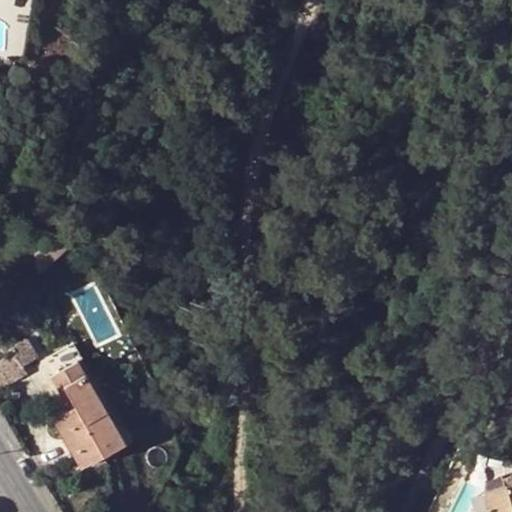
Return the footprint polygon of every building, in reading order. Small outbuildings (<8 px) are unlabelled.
[(66,245),(51,229),(31,249),(39,272),(66,245)] [(26,337),(8,348),(16,361),(34,350),(26,337)] [(8,348),(0,352),(0,375),(0,376),(4,383),(23,372),(16,361),(8,348)] [(81,368),(76,360),(51,375),(58,389),(63,386),(74,405),(69,409),(53,417),(80,465),(123,440),(81,368)] [(63,386),(58,389),(69,409),(74,405),(63,386)] [(485,492),(488,510),(488,511),(511,511),(511,503),(511,502),(511,483),(507,485),(485,492)]
